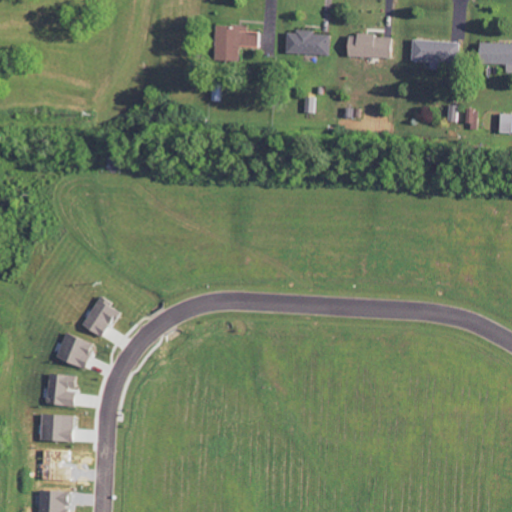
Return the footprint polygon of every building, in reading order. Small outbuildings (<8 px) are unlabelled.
[(244,45),(264,46),(264,31),(254,31),(254,26),(222,25),(222,60),(244,61),(244,45)] [(292,53),(334,54),(335,34),(320,34),(320,31),(292,30),(292,53)] [(354,34),(354,56),(397,57),(398,35),(354,34)] [(435,61),(434,69),(445,69),(445,62),(463,63),(464,41),(418,39),(417,60),(435,61)] [(510,63),(510,73),(511,72),(511,42),(485,42),(485,62),(510,63)] [(461,105),(452,105),(452,121),(461,121),(461,105)] [(90,325),(111,337),(127,309),(106,296),(90,325)] [(94,367),(102,342),(72,332),(64,358),(94,367)] [(83,375),(54,374),(53,404),(82,406),(83,375)] [(80,441),(81,415),(47,414),(46,439),(80,441)]
